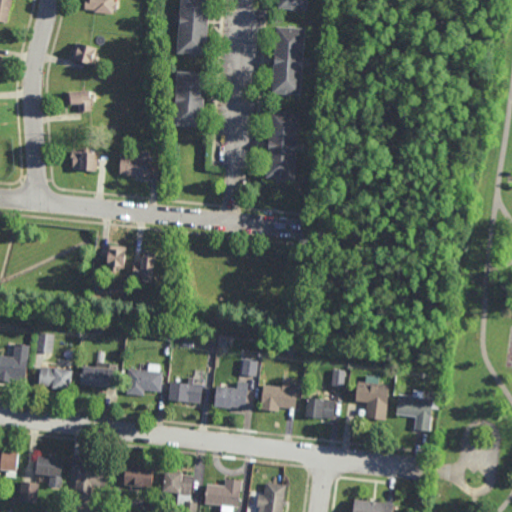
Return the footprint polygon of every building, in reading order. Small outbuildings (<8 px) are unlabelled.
[(0,0),(11,0),(6,25),(0,24),(0,0)] [(85,0),(117,0),(117,17),(84,14),(85,0)] [(180,0),(176,55),(205,56),(207,0),(180,0)] [(278,0),(304,0),(304,8),(278,7),(278,0)] [(274,26),(306,27),(301,97),(268,92),(274,26)] [(76,43),(98,51),(95,70),(71,62),(76,43)] [(171,125),(202,128),(205,76),(175,73),(171,125)] [(90,91),(92,112),(77,114),(77,105),(66,107),(65,93),(90,91)] [(269,112),(296,115),(294,179),(264,176),(269,112)] [(99,155),(97,175),(69,172),(70,152),(99,155)] [(154,160),(151,181),(117,178),(119,156),(154,160)] [(126,251),(124,271),(103,270),(104,249),(126,251)] [(141,257),(155,258),(154,282),(131,279),(133,262),(139,264),(141,257)] [(56,334),(38,333),(36,351),(54,353),(56,334)] [(14,345),(28,347),(24,381),(11,380),(10,386),(0,384),(0,358),(12,359),(14,345)] [(243,375),(257,376),(258,360),(243,360),(243,375)] [(126,369),(148,372),(149,365),(160,366),(159,375),(162,374),(160,394),(143,392),(143,397),(125,395),(126,369)] [(82,368),(107,371),(105,387),(80,385),(82,368)] [(39,369),(71,371),(70,392),(51,390),(37,388),(39,369)] [(332,385),(344,387),(346,371),(334,369),(332,385)] [(170,383),(186,386),(186,379),(193,380),(192,387),(202,387),(200,405),(186,402),(186,407),(169,405),(170,383)] [(215,388),(237,391),(238,383),(249,385),(246,411),(213,407),(215,388)] [(283,383),(297,385),(294,411),(278,409),(277,413),(260,411),(263,386),(281,388),(283,383)] [(355,403),(366,404),(365,418),(385,420),(388,386),(357,383),(355,403)] [(399,396),(413,398),(413,391),(424,394),(423,401),(432,402),(428,433),(414,431),(415,417),(396,415),(399,396)] [(306,400),(334,402),(332,420),(305,418),(306,400)] [(15,479),(17,453),(1,451),(0,455),(0,471),(5,472),(5,478),(15,479)] [(59,488),(63,460),(37,457),(35,474),(49,476),(49,488),(59,488)] [(74,499),(90,501),(92,486),(105,487),(107,469),(78,466),(74,499)] [(152,489),(154,471),(126,468),(124,486),(152,489)] [(191,495),(192,476),(163,474),(161,493),(191,495)] [(36,503),(19,501),(22,481),(36,483),(39,483),(36,503)] [(236,508),(240,482),(225,481),(225,488),(207,486),(205,505),(236,508)] [(280,511),(285,487),(265,485),(263,498),(258,497),(256,508),(260,508),(258,511),(280,511)] [(353,511),(391,511),(392,505),(354,501),(353,511)]
